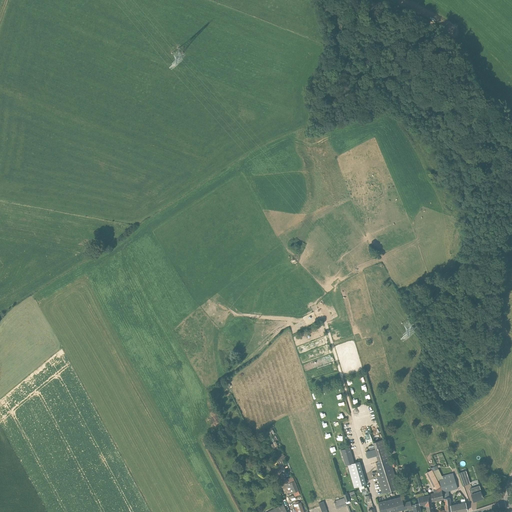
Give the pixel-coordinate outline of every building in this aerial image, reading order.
[(399,489),(398,486),(385,445),(383,439),(373,442),(379,462),(375,463),(379,476),(376,476),(382,494),(385,493),(399,489)] [(354,488),(366,484),(359,461),(354,463),(349,448),(341,450),(345,465),(347,465),(354,488)] [(431,468),(432,470),(436,479),(442,476),(437,468),(440,467),(439,465),(437,466),(437,465),(431,468)] [(410,472),(409,466),(399,468),(400,475),(410,472)] [(432,501),(443,499),(442,493),(440,487),(437,481),(436,479),(432,470),(425,473),(433,490),(434,492),(430,493),(432,501)] [(466,471),(459,474),(463,486),(470,484),(466,471)] [(453,473),(442,476),(436,479),(437,481),(439,480),(441,487),(440,487),(442,493),(448,491),(457,489),(453,473)] [(292,477),(288,479),(283,480),(288,495),(293,493),(294,496),(299,494),(298,490),(295,481),(294,481),(292,477)] [(479,486),(469,489),(473,501),(483,498),(482,495),(482,494),(480,491),(479,486)] [(445,511),(451,511),(451,507),(451,505),(448,491),(442,493),(443,499),(445,510),(445,511)] [(414,511),(421,511),(419,505),(424,504),(423,498),(424,497),(424,496),(423,492),(415,494),(415,498),(418,497),(417,497),(419,503),(412,504),(414,511)] [(430,495),(424,496),(424,497),(423,498),(424,504),(424,506),(425,506),(432,505),(430,495)] [(403,503),(402,497),(378,503),(380,511),(391,511),(408,508),(408,510),(412,509),(410,501),(403,503)] [(344,498),(334,501),(336,509),(346,505),(344,498)] [(461,502),(454,504),(454,506),(451,507),(451,511),(460,511),(468,511),(466,501),(461,502)] [(294,507),(296,511),(295,511),(303,511),(300,502),(294,505),(294,507)]
